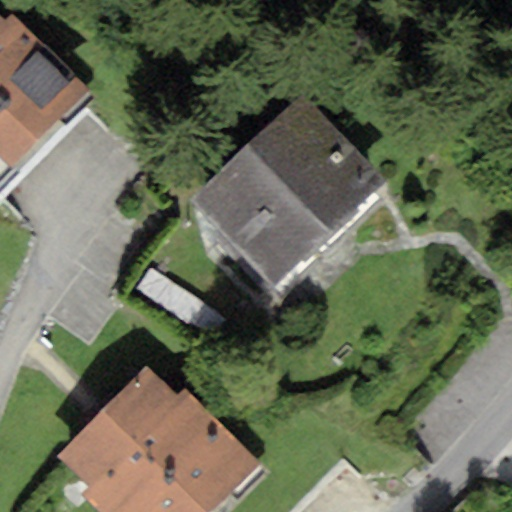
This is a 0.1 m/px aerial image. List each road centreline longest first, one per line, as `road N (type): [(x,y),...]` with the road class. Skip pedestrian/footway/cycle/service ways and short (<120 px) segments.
road 1 (residential): [(0,378),(91,158)]
road 2 (residential): [(511,414),(418,511)]
